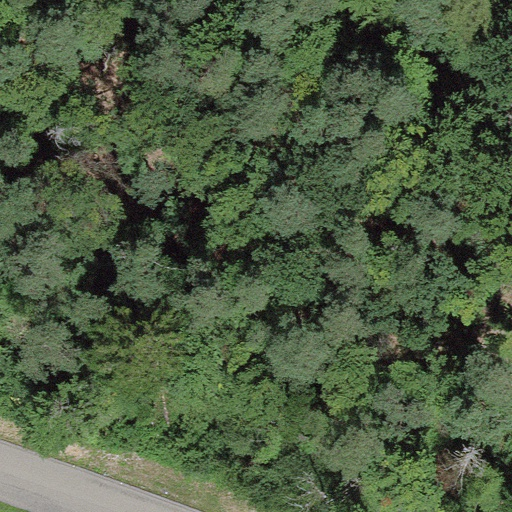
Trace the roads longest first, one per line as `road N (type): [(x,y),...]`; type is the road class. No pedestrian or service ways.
road 1 (track): [(511,123),(384,62),(289,0)]
road 2 (tertiary): [(0,469),(142,511)]
